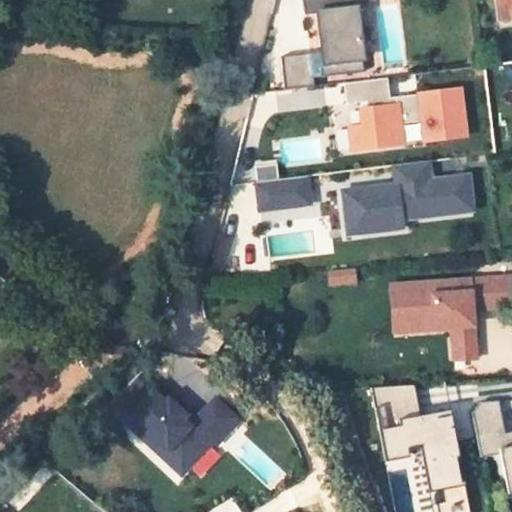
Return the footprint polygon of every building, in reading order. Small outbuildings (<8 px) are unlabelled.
[(375,2),(375,0),(302,0),(304,15),(318,13),(324,64),(320,64),(321,77),(364,72),(356,4),(375,2)] [(511,0),(495,0),(498,20),(511,18),(511,0)] [(310,54),(284,55),(285,85),(311,83),(310,54)] [(421,142),(468,137),(463,86),(389,93),(388,78),(345,82),(348,107),(333,108),(336,131),(346,130),(348,153),(405,147),(403,123),(419,121),(421,142)] [(392,180),(338,186),(343,235),(405,229),(404,219),(475,212),(471,170),(432,175),(431,159),(390,163),(392,180)] [(310,175),(276,177),(276,163),(253,165),(257,218),(312,214),(310,175)] [(482,260),(484,286),(503,285),(502,259),(482,260)] [(106,410),(187,479),(239,418),(211,395),(193,416),(140,370),(106,410)] [(465,511),(451,408),(418,413),(414,381),(374,387),(384,453),(423,447),(429,490),(438,489),(441,511),(465,511)] [(511,429),(503,432),(497,399),(472,404),(481,455),(500,451),(507,492),(511,491),(511,429)]
